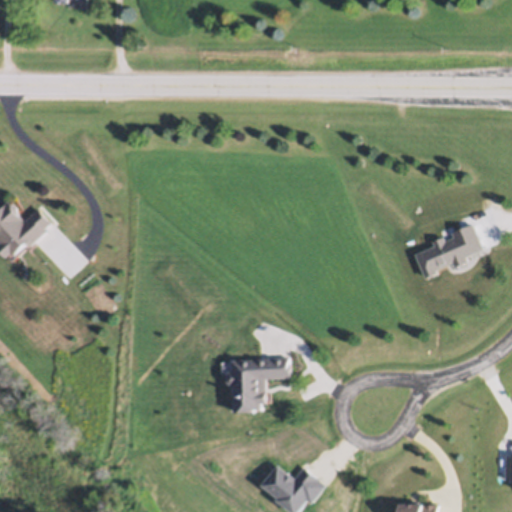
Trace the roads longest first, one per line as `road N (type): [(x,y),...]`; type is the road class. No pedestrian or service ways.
road 1 (secondary): [(0,82),(511,85)]
road 2 (residential): [(511,338),(473,367),(428,383),(367,380),(350,387),(339,401),(346,435),(381,443),(428,383)]
